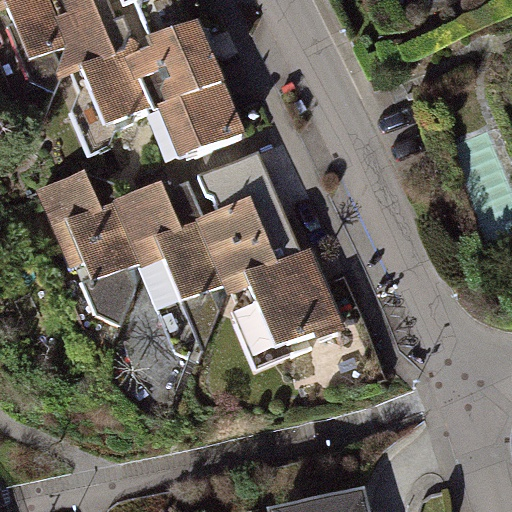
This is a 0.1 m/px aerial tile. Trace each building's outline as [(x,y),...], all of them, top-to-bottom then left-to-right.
[(0,0),(0,22),(5,20),(28,76),(74,57),(49,0),(27,10),(22,0),(0,0)] [(102,0),(49,0),(74,57),(111,145),(152,127),(140,100),(157,92),(142,56),(129,61),(103,0),(102,0)] [(135,15),(151,51),(191,33),(176,0),(102,0),(103,0),(113,0),(123,20),(135,15)] [(243,144),(191,33),(151,51),(142,56),(157,92),(171,120),(152,127),(174,176),(243,144)] [(220,222),(197,231),(228,303),(234,298),(239,311),(232,320),(255,379),(347,340),(310,256),(302,260),(257,161),(196,187),(205,207),(215,206),(220,222)] [(84,182),(36,201),(89,327),(120,334),(135,296),(130,280),(139,278),(113,209),(105,188),(84,182)] [(113,209),(139,278),(150,272),(159,296),(151,301),(179,364),(199,369),(221,322),(217,309),(228,303),(197,231),(181,193),(161,189),(113,209)] [(366,511),(363,498),(312,511),(366,511)]
